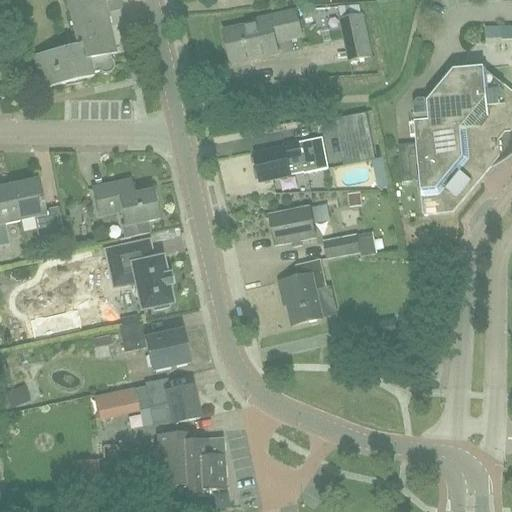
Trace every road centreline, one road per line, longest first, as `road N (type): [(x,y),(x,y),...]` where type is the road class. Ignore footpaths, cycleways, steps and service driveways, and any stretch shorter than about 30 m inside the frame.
road 1 (unclassified): [(456,466),(328,431),(250,387),(228,342),(180,134)]
road 2 (residential): [(511,188),(478,231),(469,263),(456,466)]
road 3 (residential): [(466,479),(489,455),(493,436),(503,262),(511,243)]
road 4 (residential): [(180,134),(0,132)]
road 5 (unclassified): [(180,134),(150,0)]
